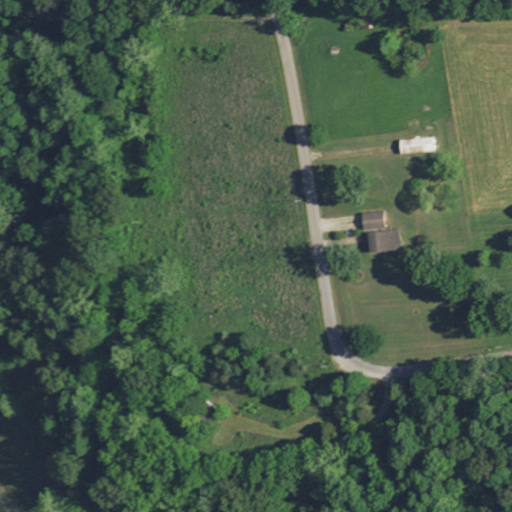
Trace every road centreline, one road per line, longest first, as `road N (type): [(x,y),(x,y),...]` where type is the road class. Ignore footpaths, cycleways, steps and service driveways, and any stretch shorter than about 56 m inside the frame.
road 1 (residential): [(421,365),(363,363),(334,336),(272,0)]
road 2 (residential): [(421,365),(323,511)]
